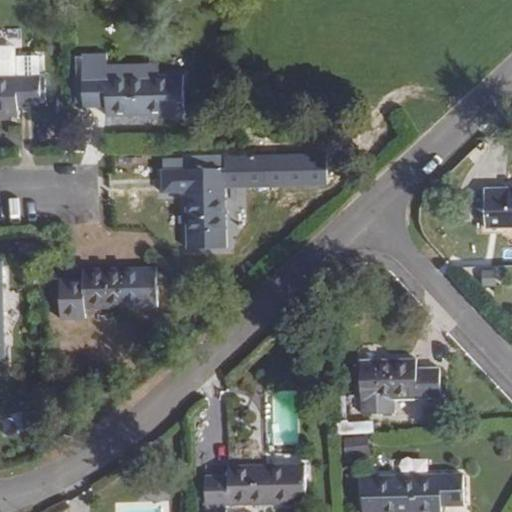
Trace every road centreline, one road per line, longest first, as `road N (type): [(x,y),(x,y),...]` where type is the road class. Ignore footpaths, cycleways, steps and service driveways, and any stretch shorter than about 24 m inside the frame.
road 1 (residential): [(372,218),(160,430),(39,511)]
road 2 (residential): [(372,218),(511,368)]
road 3 (residential): [(511,87),(372,218)]
